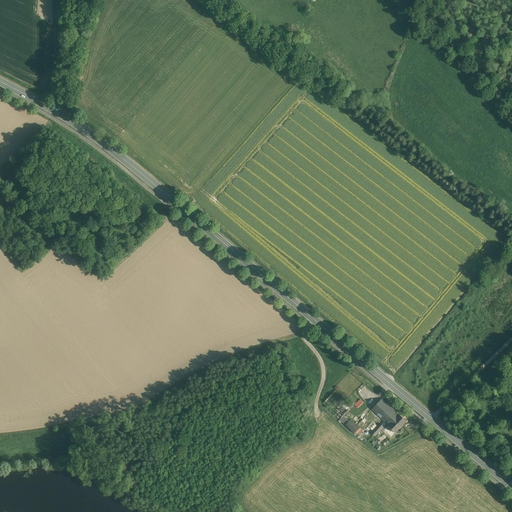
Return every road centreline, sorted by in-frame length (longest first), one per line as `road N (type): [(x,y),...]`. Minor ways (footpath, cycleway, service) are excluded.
road 1 (primary): [(0,80),(108,145),(511,485)]
road 2 (track): [(511,223),(218,0)]
